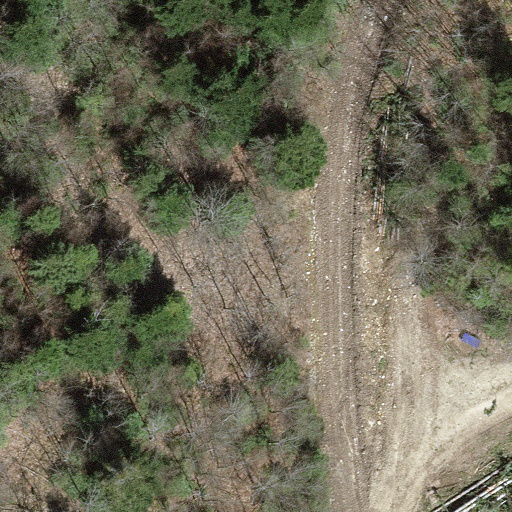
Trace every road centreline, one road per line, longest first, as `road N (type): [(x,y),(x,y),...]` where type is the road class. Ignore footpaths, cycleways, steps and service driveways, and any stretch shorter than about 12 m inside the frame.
road 1 (track): [(380,0),(339,146),(335,278),(360,475)]
road 2 (track): [(511,382),(408,423),(360,475),(354,511)]
